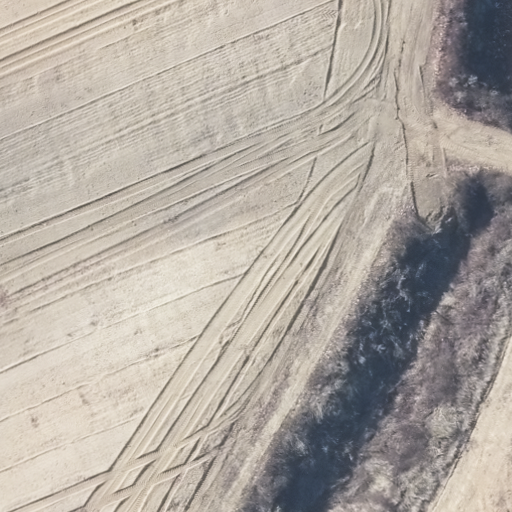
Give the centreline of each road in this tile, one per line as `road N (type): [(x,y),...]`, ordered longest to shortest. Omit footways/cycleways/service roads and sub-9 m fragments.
road 1 (track): [(511,145),(388,109),(212,511)]
road 2 (track): [(511,326),(491,381),(412,511)]
